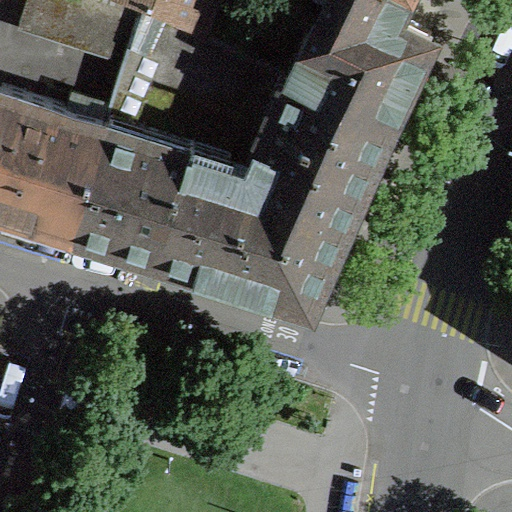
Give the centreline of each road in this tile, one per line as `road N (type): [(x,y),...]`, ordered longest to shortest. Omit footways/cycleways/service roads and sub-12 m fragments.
road 1 (residential): [(67,282),(430,389)]
road 2 (tertiary): [(511,135),(486,187),(430,389)]
road 3 (residential): [(67,282),(0,511)]
road 4 (tertiary): [(430,389),(412,511)]
